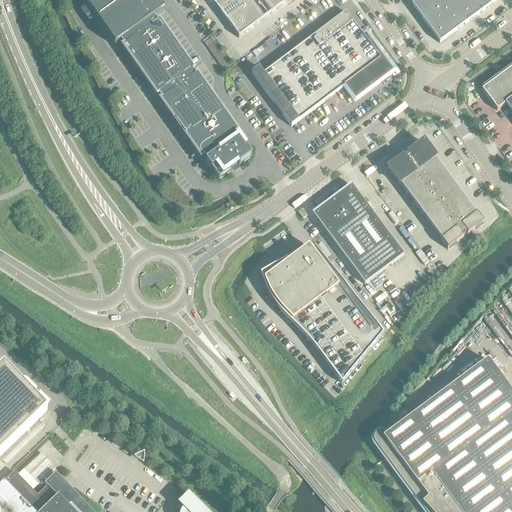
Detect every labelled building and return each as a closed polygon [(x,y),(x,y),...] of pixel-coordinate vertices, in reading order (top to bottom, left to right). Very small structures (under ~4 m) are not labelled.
[(114,47),(120,42),(154,19),(160,14),(164,12),(155,0),(81,0),(104,31),(114,47)] [(220,14),(229,7),(223,0),(220,0),(213,5),(214,6),(220,14)] [(223,0),(229,7),(235,15),(243,9),(235,0),(223,0)] [(235,0),(243,9),(251,3),(248,0),(235,0)] [(263,20),(271,14),(260,0),(255,0),(251,3),(263,20)] [(260,0),(271,14),(279,8),(273,0),(260,0)] [(418,0),(411,5),(418,15),(425,24),(432,34),(439,43),(456,31),(464,25),(473,19),(481,13),(489,6),(498,0),(418,0)] [(243,9),(255,26),(263,20),(251,3),(243,9)] [(226,22),(235,15),(229,7),(220,14),(226,22)] [(247,32),(255,26),(243,9),(235,15),(241,23),(247,32)] [(346,86),(353,95),(367,85),(369,89),(369,90),(372,87),(375,85),(378,83),(377,83),(375,80),(388,70),(345,13),(263,74),(258,68),(251,73),(291,127),(346,86)] [(226,22),(232,30),(241,23),(235,15),(226,22)] [(156,97),(158,96),(161,100),(159,101),(200,160),(204,157),(206,161),(236,139),(234,136),(238,133),(196,75),(195,76),(192,72),(194,71),(158,21),(157,22),(154,19),(120,42),(123,46),(121,47),(156,97)] [(232,30),(238,38),(238,39),(247,32),(241,23),(232,30)] [(511,67),(493,82),(494,84),(493,85),(491,83),(484,88),(486,90),(484,91),(483,89),(481,90),(496,111),(506,104),(511,112),(511,67)] [(236,139),(206,161),(205,162),(218,180),(231,171),(230,170),(237,165),(238,166),(251,157),(238,138),(236,139)] [(408,156),(406,157),(411,164),(429,151),(422,142),(407,154),(408,156)] [(435,159),(429,151),(411,164),(417,172),(435,159)] [(393,177),(411,164),(406,157),(404,159),(403,157),(387,169),(393,177)] [(439,168),(434,160),(435,160),(435,159),(417,172),(423,180),(439,168)] [(417,172),(411,164),(393,177),(399,185),(417,172)] [(445,176),(439,168),(423,180),(429,188),(445,176)] [(399,185),(400,186),(401,185),(406,193),(423,180),(417,172),(399,185)] [(451,184),(445,176),(429,188),(435,196),(451,184)] [(429,188),(423,180),(406,193),(412,201),(429,188)] [(441,204),(457,192),(451,184),(435,196),(441,204)] [(311,214),(318,223),(364,285),(403,256),(351,185),(311,214)] [(435,196),(429,188),(412,201),(418,209),(435,196)] [(463,200),(457,192),(441,204),(447,212),(463,200)] [(441,204),(435,196),(418,209),(424,217),(441,204)] [(463,200),(447,212),(453,220),(469,208),(463,200)] [(424,217),(430,225),(447,212),(441,204),(424,217)] [(475,215),(469,208),(453,220),(458,228),(475,215)] [(297,213),(302,219),(307,216),(302,209),(297,213)] [(453,220),(447,212),(430,225),(436,233),(453,220)] [(476,214),(475,215),(458,228),(464,235),(466,234),(467,235),(483,223),(476,214)] [(436,233),(442,240),(458,228),(453,220),(436,233)] [(462,237),(464,235),(458,228),(442,240),(440,241),(447,250),(463,238),(462,237)] [(309,248),(288,263),(286,260),(285,260),(286,261),(265,272),(267,284),(269,289),(274,300),(280,309),(278,310),(289,321),(296,328),(303,335),(311,344),(323,360),(341,385),(383,335),(315,243),(309,248)] [(511,511),(511,394),(487,361),(389,434),(382,439),(427,500),(422,505),(428,511),(511,511)] [(0,455),(46,411),(3,366),(0,363),(0,455)] [(92,511),(55,473),(44,484),(45,486),(36,495),(14,472),(0,485),(0,511),(92,511)] [(177,505),(182,510),(182,511),(180,511),(205,511),(188,494),(179,503),(177,505)]
